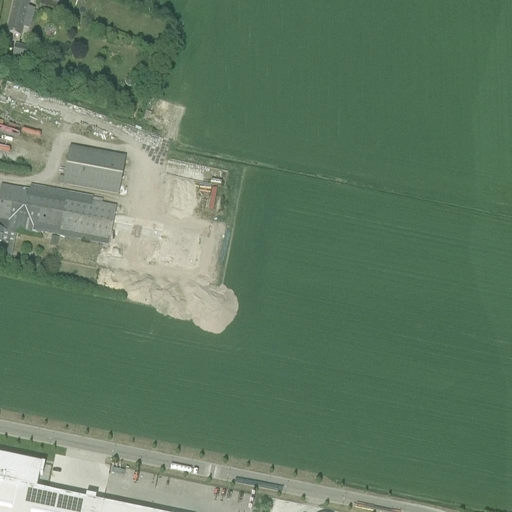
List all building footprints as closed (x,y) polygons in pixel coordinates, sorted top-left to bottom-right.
[(14,0),(7,34),(16,36),(20,37),(22,28),(30,30),(34,9),(27,8),(28,0),(14,0)] [(50,0),(50,4),(40,2),(38,12),(59,18),(63,3),(50,0)] [(16,45),(13,59),(27,61),(30,48),(16,45)] [(62,186),(117,196),(125,158),(69,148),(62,186)] [(0,258),(8,260),(11,260),(16,233),(31,236),(40,238),(41,233),(58,236),(108,246),(106,255),(195,271),(202,233),(201,239),(168,233),(113,222),(116,207),(1,186),(0,192),(0,258)] [(49,247),(56,248),(57,238),(51,237),(49,247)] [(0,482),(0,511),(142,511),(42,491),(43,487),(46,488),(47,485),(46,481),(46,478),(45,475),(43,472),(41,470),(39,468),(37,466),(34,465),(31,464),(32,462),(31,462),(30,461),(29,461),(28,461),(27,461),(26,461),(25,461),(24,461),(23,462),(22,462),(23,462),(22,465),(18,464),(15,481),(18,481),(17,486),(0,482)]
